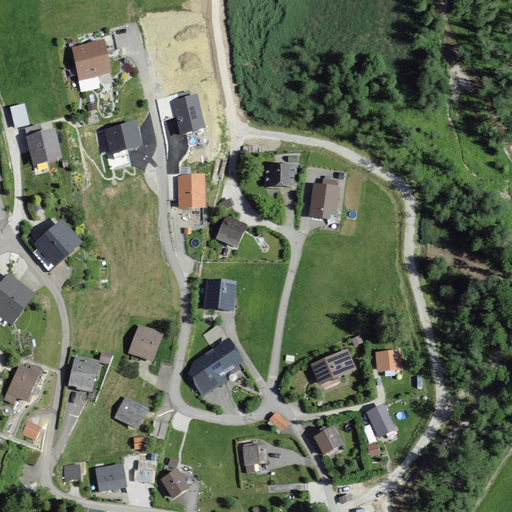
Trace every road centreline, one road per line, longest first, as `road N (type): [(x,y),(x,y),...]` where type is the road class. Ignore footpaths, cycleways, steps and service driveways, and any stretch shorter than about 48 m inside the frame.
road 1 (residential): [(132,27),(152,97),(166,231),(186,318),(169,385),(175,404),(219,420),(260,419),(275,403)]
road 2 (residential): [(147,511),(95,505),(53,491),(43,478),(62,373),(63,313),(25,252),(0,252)]
road 3 (residential): [(237,128),(231,187),(242,211),(300,238),(280,322),(275,403)]
road 4 (residential): [(275,403),(314,460),(335,511)]
